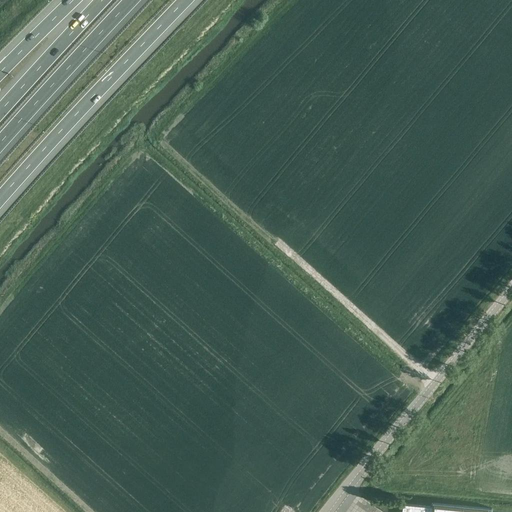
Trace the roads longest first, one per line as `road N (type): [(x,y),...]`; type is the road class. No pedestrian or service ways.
road 1 (unclassified): [(333,511),(511,289)]
road 2 (motorway): [(0,201),(187,0)]
road 3 (motorway): [(0,142),(131,0)]
road 4 (motorway): [(102,0),(0,109)]
